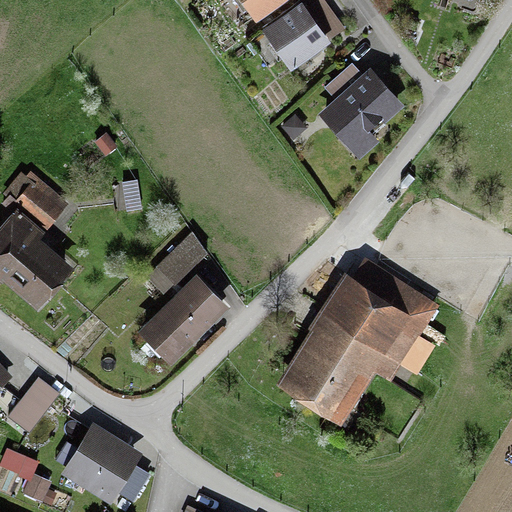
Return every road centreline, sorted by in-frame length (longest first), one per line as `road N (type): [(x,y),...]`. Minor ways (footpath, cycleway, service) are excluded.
road 1 (residential): [(442,103),(333,236),(153,415)]
road 2 (residential): [(153,415),(96,397),(0,321)]
road 3 (residential): [(153,415),(171,450),(275,511)]
road 4 (residential): [(364,0),(442,103)]
road 5 (residential): [(511,2),(442,103)]
